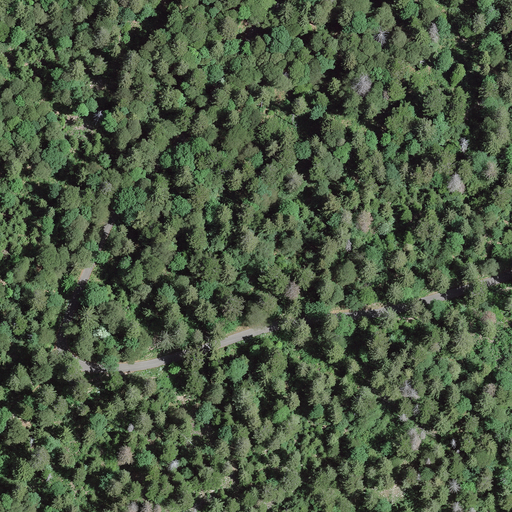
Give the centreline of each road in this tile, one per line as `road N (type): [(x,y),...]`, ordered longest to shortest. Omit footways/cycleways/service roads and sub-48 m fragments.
road 1 (unclassified): [(511,274),(430,301),(255,331),(130,368),(79,364),(65,350),(72,308),(119,208),(198,121),(277,0)]
road 2 (track): [(130,368),(104,393),(0,439)]
